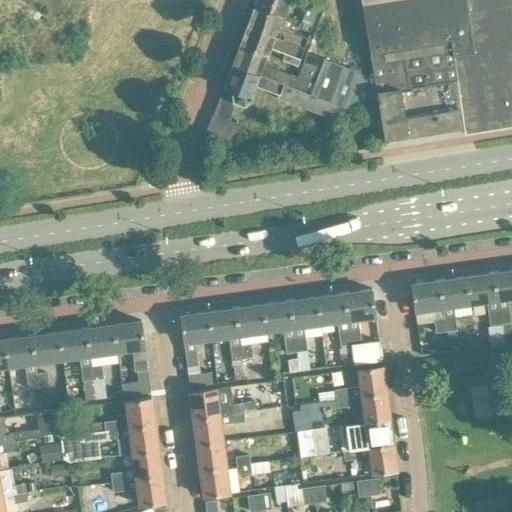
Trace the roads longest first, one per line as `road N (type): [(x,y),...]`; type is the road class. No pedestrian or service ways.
road 1 (secondary): [(0,276),(511,202)]
road 2 (secondary): [(511,158),(183,211)]
road 3 (residential): [(421,511),(383,268)]
road 4 (residential): [(383,268),(157,301)]
road 5 (unclassified): [(183,211),(179,154),(236,0)]
road 6 (residential): [(185,511),(157,301)]
road 7 (residential): [(0,112),(90,97),(78,0)]
road 8 (secondary): [(183,211),(0,241)]
road 9 (residential): [(157,301),(0,324)]
road 10 (residential): [(511,252),(383,268)]
